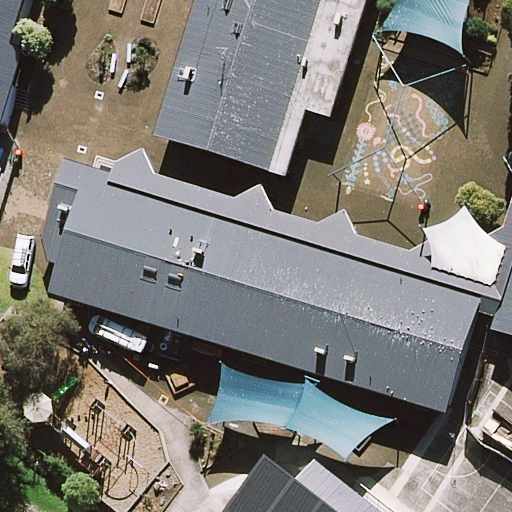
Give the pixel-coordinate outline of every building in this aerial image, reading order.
[(0,0),(0,127),(10,130),(32,57),(21,53),(37,0),(0,0)] [(277,175),(329,0),(206,0),(164,141),(277,175)] [(471,68),(380,35),(364,104),(340,176),(435,208),(448,130),(471,68)] [(123,170),(120,181),(117,191),(489,306),(485,316),(504,322),(511,297),(511,163),(511,164),(511,234),(511,236),(468,252),(459,237),(417,260),(365,244),(351,217),(325,232),(281,219),(268,192),(243,207),(164,182),(150,156),(123,170)] [(120,181),(73,167),(48,245),(55,268),(67,271),(59,298),(453,420),(475,350),(485,316),(489,306),(117,191),(120,181)] [(511,297),(504,322),(500,336),(511,339),(511,297)] [(270,380),(229,361),(229,396),(214,425),(263,422),(307,435),(337,446),(357,466),(372,440),(406,421),(356,405),(329,387),(316,386),(270,380)] [(390,511),(324,458),(308,477),(278,453),(234,511),(390,511)]
